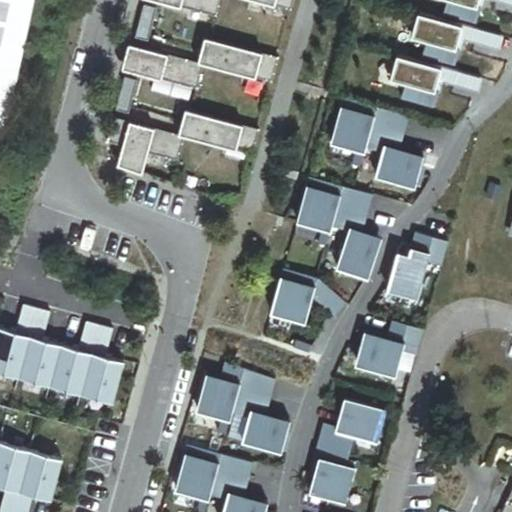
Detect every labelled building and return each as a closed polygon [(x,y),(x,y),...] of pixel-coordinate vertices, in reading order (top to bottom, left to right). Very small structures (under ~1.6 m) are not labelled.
[(0,0),(0,138),(29,0),(0,0)] [(152,0),(215,17),(219,0),(152,0)] [(295,0),(249,0),(292,12),(295,0)] [(444,0),(446,0),(442,15),(474,24),(478,8),(475,7),(476,0),(444,0)] [(151,25),(155,8),(143,5),(138,21),(151,25)] [(477,31),(415,14),(408,38),(424,42),(420,57),(452,66),(456,50),(453,49),(457,34),(475,39),(477,31)] [(146,42),(151,25),(138,21),(134,38),(146,42)] [(279,58),(205,38),(198,63),(201,64),(272,83),(279,58)] [(198,63),(132,45),(125,70),(195,89),(201,64),(198,63)] [(454,82),(456,74),(394,57),(387,80),(404,84),(399,99),(431,108),(435,92),(432,91),(437,77),(454,82)] [(131,97),(135,80),(123,77),(118,93),(131,97)] [(126,114),(131,97),(118,93),(113,110),(126,114)] [(402,133),(407,117),(363,105),(360,112),(338,107),(328,142),(362,151),(363,148),(370,125),(402,133)] [(259,130),(185,110),(178,135),(181,136),(251,155),(259,130)] [(178,135),(111,117),(104,142),(120,146),(114,165),(143,174),(149,154),(175,161),(181,136),(178,135)] [(370,125),(363,148),(380,152),(373,176),(418,188),(422,174),(415,172),(420,156),(398,150),(402,133),(370,125)] [(366,212),(370,195),(329,184),(327,192),(305,186),(295,221),(328,230),(329,227),(336,204),(366,212)] [(359,234),(366,212),(336,204),(329,227),(346,233),(336,264),(366,274),(376,244),(377,240),(359,234)] [(0,243),(13,248),(16,238),(0,231),(0,243)] [(447,242),(413,233),(407,257),(396,254),(386,290),(416,298),(425,265),(440,269),(447,242)] [(337,316),(347,301),(315,279),(304,276),(302,284),(280,278),(270,312),(303,322),(310,298),(337,316)] [(0,371),(17,376),(35,309),(21,305),(13,334),(0,330),(0,371)] [(17,376),(48,385),(58,346),(40,341),(48,312),(35,309),(17,376)] [(423,330),(391,321),(386,338),(362,331),(359,343),(363,344),(357,366),(392,375),(399,350),(416,355),(423,330)] [(48,385),(79,393),(97,326),(84,322),(76,351),(58,346),(48,385)] [(111,329),(97,326),(79,393),(111,402),(121,363),(103,358),(111,329)] [(238,390),(270,399),(275,381),(233,366),(228,381),(205,375),(196,410),(223,417),(230,419),(231,416),(238,390)] [(242,440),(286,452),(289,440),(282,438),(287,420),(265,414),(270,399),(238,390),(231,416),(247,421),(242,440)] [(385,411),(344,400),(337,426),(323,423),(318,441),(350,450),(353,438),(376,444),(385,411)] [(218,433),(225,435),(230,419),(223,417),(218,433)] [(350,450),(318,441),(310,468),(315,469),(309,491),(345,500),(353,471),(345,468),(350,450)] [(0,499),(0,511),(11,511),(27,450),(0,442),(0,485),(4,486),(0,499)] [(49,499),(59,459),(27,450),(11,511),(25,511),(31,494),(49,499)] [(248,480),(253,464),(209,452),(207,459),(184,453),(175,489),(202,496),(209,497),(210,495),(216,471),(248,480)] [(223,511),(263,511),(266,502),(244,496),(248,480),(216,471),(210,495),(227,500),(223,511)] [(511,511),(511,492),(502,511),(511,511)] [(197,511),(205,511),(209,497),(202,496),(197,511)]
